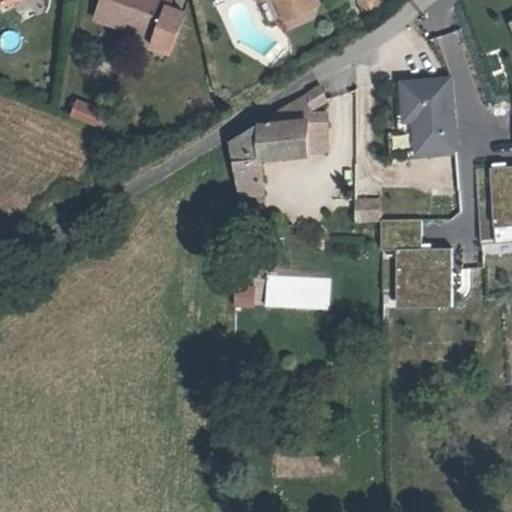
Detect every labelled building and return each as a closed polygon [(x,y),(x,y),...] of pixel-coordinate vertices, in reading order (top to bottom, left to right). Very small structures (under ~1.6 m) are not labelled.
[(0,0),(0,13),(30,0),(0,0)] [(102,0),(95,23),(151,43),(148,51),(166,58),(181,15),(166,10),(169,0),(102,0)] [(283,0),(294,23),(319,12),(313,0),(283,0)] [(423,110),(425,140),(459,140),(458,75),(411,76),(411,110),(423,110)] [(236,133),(241,179),(265,175),(265,155),(311,148),(311,140),(331,139),(331,119),(313,120),(313,111),(314,107),(317,103),(320,100),(311,85),(284,102),(284,112),(266,112),(236,133)] [(74,115),(108,129),(114,112),(81,99),(74,115)] [(511,164),(474,166),(478,241),(511,239),(511,164)] [(386,190),(362,190),(362,210),(380,209),(380,216),(386,215),(386,190)] [(387,305),(449,304),(449,245),(419,245),(418,217),(378,218),(378,247),(386,247),(387,305)] [(255,285),(238,285),(237,302),(254,302),(255,285)] [(339,454),(275,457),(276,478),(340,475),(339,454)]
